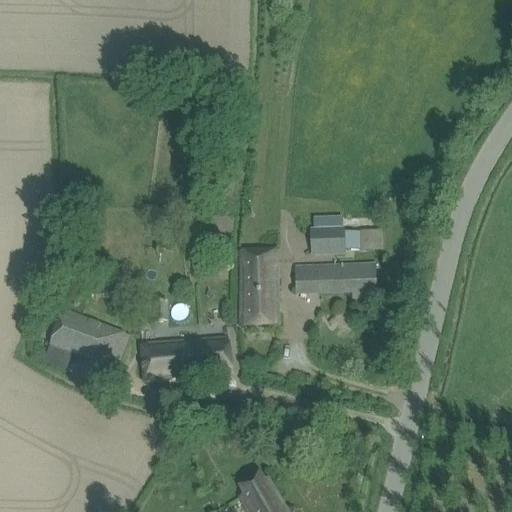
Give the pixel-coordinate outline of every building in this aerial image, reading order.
[(345,254),(345,251),(369,250),(368,232),(344,233),(344,228),(341,228),(341,218),(331,218),(331,229),(311,229),(311,256),(345,254)] [(279,327),(276,250),(241,252),(240,328),(279,327)] [(295,270),(296,294),(377,291),(376,267),(295,270)] [(114,301),(124,301),(124,292),(115,292),(114,301)] [(155,304),(155,324),(168,324),(168,304),(155,304)] [(50,345),(101,366),(103,360),(119,365),(128,336),(65,310),(50,345)] [(141,346),(145,383),(212,375),(232,373),(229,339),(209,341),(141,346)] [(238,498),(246,511),(288,511),(268,479),(238,498)]
